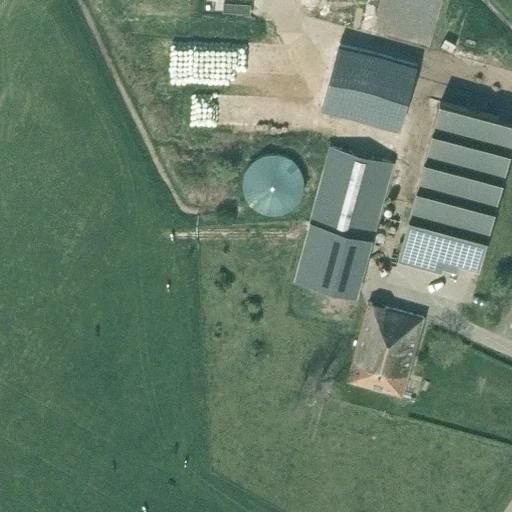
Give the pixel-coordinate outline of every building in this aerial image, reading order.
[(511,119),(441,101),(399,259),(443,271),(446,259),(480,268),(511,148),(511,119)] [(330,145),(310,220),(374,237),(394,162),(330,145)] [(298,163),(295,161),(291,157),(285,154),(279,152),(273,151),(266,153),(259,156),(252,161),(250,165),(246,170),(244,177),(242,183),(242,189),(244,195),(247,200),(251,205),(258,209),(264,212),(270,213),(276,213),(284,212),(291,209),(296,204),(299,200),(302,194),(304,188),(305,182),(304,175),(302,168),(298,163)] [(374,237),(310,220),(294,277),(358,294),(374,237)] [(511,297),(507,296),(500,315),(511,319),(511,297)] [(369,301),(348,379),(402,393),(424,316),(369,301)]
